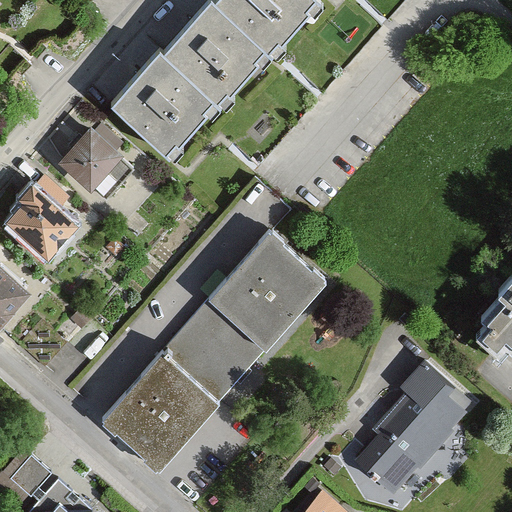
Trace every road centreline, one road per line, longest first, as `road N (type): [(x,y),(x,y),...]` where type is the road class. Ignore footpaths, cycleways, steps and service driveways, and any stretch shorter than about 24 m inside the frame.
road 1 (residential): [(170,511),(0,358)]
road 2 (residential): [(0,161),(147,0)]
